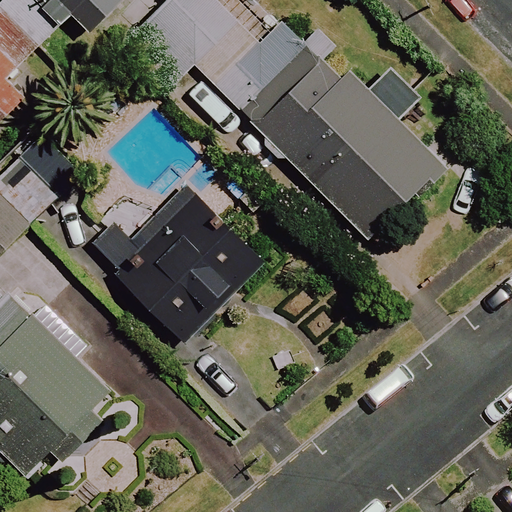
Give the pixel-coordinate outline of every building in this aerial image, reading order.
[(4,0),(0,4),(0,5),(39,47),(71,18),(87,36),(126,0),(4,0)] [(299,50),(249,0),(167,0),(117,50),(164,97),(176,85),(208,116),(224,100),(365,244),(447,163),(400,116),(418,99),(388,68),(357,98),(305,44),(299,50)] [(39,47),(0,5),(0,122),(22,102),(2,81),(39,47)] [(269,277),(187,189),(133,240),(116,222),(88,248),(186,354),(269,277)] [(0,255),(27,229),(0,201),(0,255)] [(32,511),(126,414),(6,299),(0,305),(0,485),(27,511),(32,511)]
